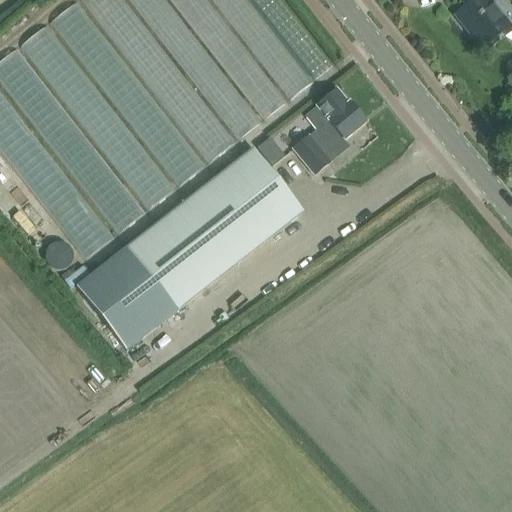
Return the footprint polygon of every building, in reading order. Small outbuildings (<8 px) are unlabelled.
[(264,129),(166,0),(101,0),(132,41),(162,19),(251,138),(264,129)] [(487,53),(511,32),(511,30),(488,0),(475,0),(455,16),(465,30),(467,29),(487,53)] [(105,66),(189,186),(207,174),(201,165),(208,161),(192,137),(200,131),(221,161),(242,146),(195,79),(187,85),(173,66),(156,78),(146,63),(128,75),(124,70),(120,73),(112,61),(105,66)] [(289,154),(307,177),(326,162),(315,149),(318,146),(324,153),(338,142),(332,135),(335,132),(344,143),(366,125),(349,105),(348,106),(336,92),(316,109),(328,122),(289,154)] [(303,217),(253,153),(77,291),(127,355),(303,217)] [(109,196),(134,229),(159,210),(133,177),(109,196)]
